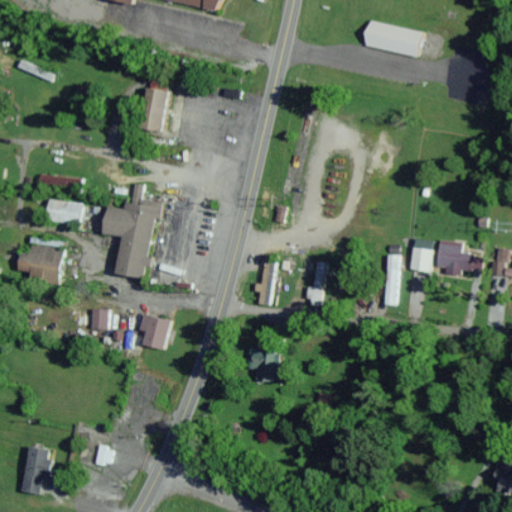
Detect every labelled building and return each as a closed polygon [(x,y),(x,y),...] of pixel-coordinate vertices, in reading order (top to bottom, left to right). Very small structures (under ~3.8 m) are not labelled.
[(117,0),(122,1),(121,5),(135,8),(136,0),(117,0)] [(226,0),(153,0),(223,14),(226,0)] [(368,49),(421,61),(426,35),(374,23),(368,49)] [(167,135),(173,94),(149,91),(144,132),(167,135)] [(226,99),(240,101),(241,95),(227,93),(226,99)] [(124,238),(118,274),(148,280),(162,204),(143,201),(146,187),(134,185),(130,211),(111,208),(106,235),(124,238)] [(83,226),(85,204),(51,201),(49,223),(83,226)] [(23,254),(20,272),(33,274),(32,282),(60,286),(67,245),(35,240),(33,256),(23,254)] [(487,252),(442,247),(439,273),(484,278),(487,252)] [(436,252),(416,249),(412,271),(431,274),(436,252)] [(94,330),(109,330),(109,311),(94,311),(94,330)] [(172,322),(145,315),(140,333),(147,334),(144,346),(164,351),(172,322)] [(279,382),(279,351),(255,351),(255,382),(279,382)] [(335,395),(320,394),(320,413),(335,413),(335,395)] [(25,494),(44,497),(50,451),(31,448),(25,494)] [(499,494),(511,494),(511,458),(501,458),(499,494)]
